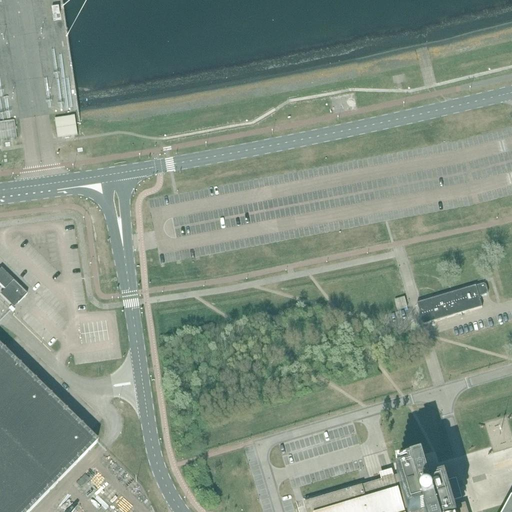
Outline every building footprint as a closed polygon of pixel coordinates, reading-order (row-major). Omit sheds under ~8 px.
[(48,9),(50,16),(57,15),(56,7),(48,9)] [(0,123),(0,143),(17,141),(14,121),(0,123)] [(27,295),(1,269),(0,270),(0,286),(4,290),(6,292),(3,295),(13,305),(16,302),(18,304),(27,295)] [(423,326),(447,319),(482,308),(479,298),(483,297),(487,295),(488,293),(486,286),(484,285),(433,299),(421,303),(417,304),(423,326)] [(404,298),(395,300),(398,311),(407,308),(405,302),(404,298)] [(0,511),(29,511),(97,443),(0,348),(0,511)] [(381,481),(383,487),(395,484),(393,477),(392,471),(380,474),(381,481)] [(467,511),(465,504),(447,510),(446,504),(452,502),(454,502),(451,490),(449,485),(448,482),(444,483),(443,483),(433,486),(434,486),(429,487),(428,482),(427,481),(420,483),(419,480),(411,482),(409,474),(409,473),(409,472),(404,474),(399,475),(399,476),(395,477),(393,477),(395,484),(383,487),(381,481),(370,484),(368,485),(303,504),(304,506),(305,511),(467,511)]
